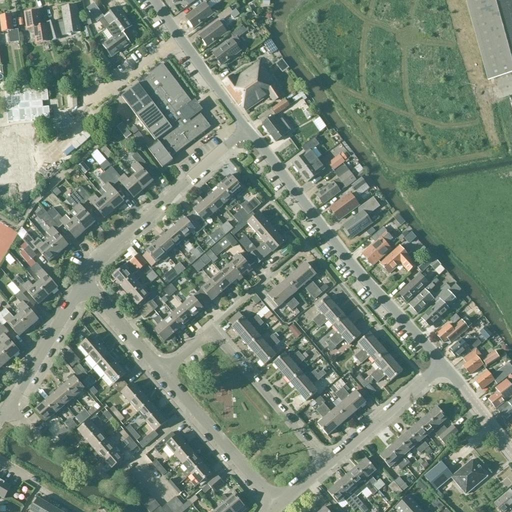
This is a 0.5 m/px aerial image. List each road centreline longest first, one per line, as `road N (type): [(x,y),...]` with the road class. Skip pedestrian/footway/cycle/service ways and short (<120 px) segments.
road 1 (tertiary): [(443,364),(334,244),(248,130)]
road 2 (residential): [(82,286),(106,252),(248,130)]
road 3 (residential): [(325,463),(214,329)]
road 4 (residential): [(271,506),(163,373)]
road 5 (tertiary): [(248,130),(153,0)]
road 6 (residential): [(0,420),(82,286)]
road 7 (residential): [(325,463),(423,380)]
